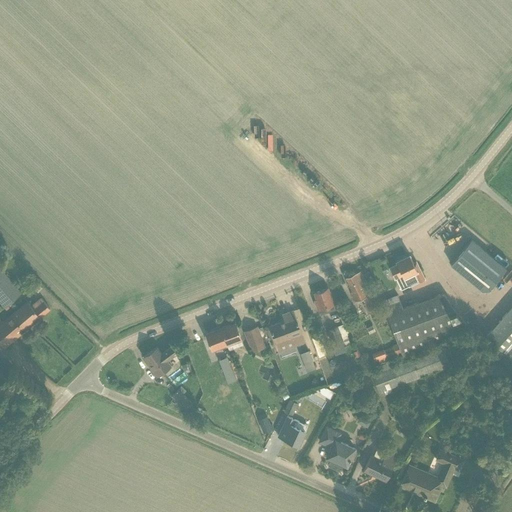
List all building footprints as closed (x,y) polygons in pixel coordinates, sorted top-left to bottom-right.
[(483,290),(489,290),(506,268),(471,239),(451,264),(483,290)] [(413,262),(409,255),(396,261),(397,264),(389,268),(395,280),(396,279),(401,290),(408,286),(408,287),(425,279),(416,261),(413,262)] [(0,303),(4,308),(21,293),(16,287),(1,270),(0,268),(0,303)] [(361,271),(345,278),(351,292),(350,293),(354,302),(362,299),(365,306),(364,307),(367,315),(378,310),(361,271)] [(34,281),(30,285),(37,293),(42,288),(34,281)] [(327,289),(314,293),(317,300),(314,301),(319,316),(335,310),(327,289)] [(471,331),(442,293),(403,308),(397,295),(381,301),(397,344),(402,355),(402,357),(471,331)] [(27,301),(17,309),(31,324),(49,309),(43,301),(40,298),(31,306),(27,301)] [(511,306),(483,340),(500,360),(508,368),(511,371),(511,306)] [(0,319),(0,343),(4,347),(31,324),(17,309),(2,322),(0,319)] [(278,323),(269,326),(281,357),(296,352),(294,347),(305,342),(293,310),(282,314),(284,321),(278,324),(278,323)] [(227,345),(229,350),(243,345),(234,323),(220,328),(227,345)] [(343,325),(326,331),(334,350),(333,350),(335,355),(345,351),(344,346),(345,346),(342,338),(347,335),(346,332),(343,325)] [(257,326),(243,332),(251,353),(265,348),(257,326)] [(372,326),(366,328),(369,334),(375,331),(372,326)] [(227,345),(220,328),(206,333),(212,351),(227,345)] [(325,355),(326,355),(319,335),(311,338),(319,361),(326,359),(325,355)] [(157,347),(143,357),(157,376),(171,365),(168,361),(179,352),(173,344),(161,353),(157,347)] [(376,365),(402,355),(397,344),(392,346),(392,347),(383,350),(383,349),(371,354),(376,365)] [(390,388),(449,366),(449,364),(453,362),(448,347),(392,367),(379,372),(372,375),(379,393),(383,391),(385,395),(392,392),(390,388)] [(227,357),(219,361),(228,384),(236,381),(227,357)] [(379,372),(392,367),(390,361),(377,366),(379,372)] [(319,362),(314,364),(319,376),(324,374),(319,362)] [(189,363),(181,365),(183,371),(185,371),(186,373),(191,371),(189,363)] [(327,386),(328,390),(342,385),(340,381),(327,386)] [(294,385),(288,387),(291,394),(297,392),(294,385)] [(181,386),(171,397),(178,402),(175,405),(179,409),(181,407),(184,408),(190,402),(182,394),(186,390),(181,386)] [(323,399),(329,396),(326,388),(320,391),(323,399)] [(289,401),(284,412),(292,416),(294,412),(299,415),(303,406),(297,404),(299,399),(296,397),(289,401)] [(313,397),(311,401),(323,406),(325,403),(313,397)] [(423,401),(413,409),(417,414),(427,406),(423,401)] [(376,410),(363,418),(367,423),(379,416),(376,410)] [(287,417),(278,436),(298,445),(307,426),(287,417)] [(268,421),(259,425),(262,433),(273,428),(272,424),(270,425),(268,421)] [(330,448),(326,456),(342,464),(347,467),(356,448),(340,441),(341,440),(338,439),(341,433),(326,426),(318,443),(330,448)] [(439,442),(444,445),(448,437),(443,434),(439,442)] [(409,464),(400,486),(423,496),(425,497),(434,501),(441,486),(446,488),(454,470),(459,472),(465,460),(440,449),(434,461),(442,464),(436,477),(409,464)] [(383,460),(371,454),(363,471),(385,481),(396,458),(386,453),(383,460)]
